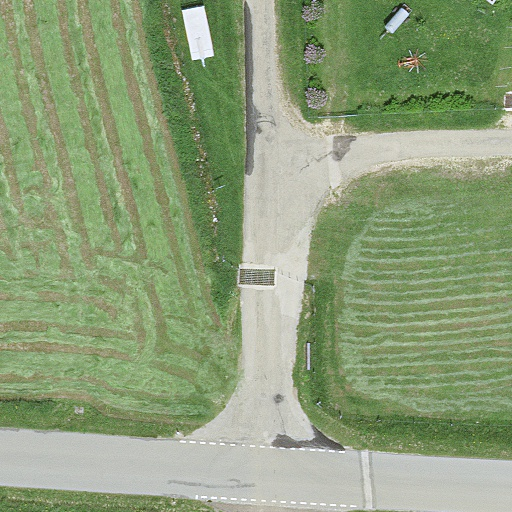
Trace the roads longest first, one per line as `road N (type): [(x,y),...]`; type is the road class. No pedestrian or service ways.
road 1 (unclassified): [(272,471),(259,0)]
road 2 (tertiary): [(272,471),(0,457)]
road 3 (track): [(264,147),(511,143)]
road 4 (tertiary): [(511,486),(272,471)]
